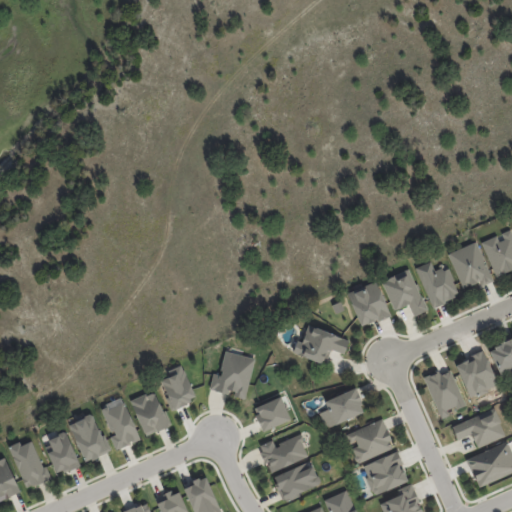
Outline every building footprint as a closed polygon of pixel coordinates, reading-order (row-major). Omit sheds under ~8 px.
[(511,269),(498,276),(483,242),(499,235),(501,240),(506,238),(503,232),(511,229),(511,269)] [(493,281),(482,286),(480,281),(471,285),(470,284),(464,287),(449,254),(477,241),(494,280),(493,281)] [(448,300),(446,301),(447,303),(434,308),(417,268),(432,261),(436,271),(442,268),(441,267),(448,264),(455,280),(454,280),(460,292),(456,294),(457,296),(448,300)] [(393,311),(409,304),(413,316),(426,311),(410,269),(381,280),(393,311)] [(360,327),(389,316),(376,281),(346,293),(360,327)] [(342,353),(332,349),(327,361),(324,360),(323,363),(294,352),(298,340),(303,342),(309,325),(351,339),(345,354),(342,353)] [(492,351),(497,349),(496,346),(503,343),(502,342),(506,341),(511,338),(511,377),(511,374),(503,377),(492,351)] [(227,351),(257,358),(246,398),(236,395),(237,390),(230,388),(229,393),(211,388),(215,373),(220,374),(223,374),(224,370),(222,369),(227,351)] [(467,397),(496,388),(485,352),(455,362),(467,397)] [(173,410),(197,399),(181,367),(158,378),(173,410)] [(423,377),(440,419),(448,415),(447,412),(464,405),(450,371),(440,375),(438,371),(423,377)] [(324,399),(327,410),(319,412),(324,427),(364,414),(356,389),(324,399)] [(130,401),(145,436),(170,426),(155,390),(130,401)] [(290,419),(279,396),(252,409),(263,432),(290,419)] [(115,450),(139,440),(123,398),(100,407),(112,436),(110,437),(115,450)] [(451,426),(457,440),(471,434),(476,448),(505,436),(493,408),(451,426)] [(70,423),(82,462),(108,454),(95,414),(70,423)] [(349,446),(357,464),(394,447),(381,419),(344,435),(349,446)] [(79,467),(67,434),(43,443),(55,473),(62,470),(63,473),(79,467)] [(308,457),(299,435),(274,445),(272,440),(258,446),(269,472),(308,457)] [(10,446),(24,488),(51,479),(47,466),(42,467),(33,441),(21,445),(20,443),(10,446)] [(466,459),(478,487),(511,471),(511,452),(507,441),(466,459)] [(361,466),(373,495),(408,481),(396,451),(361,466)] [(0,460),(0,500),(20,493),(7,458),(0,460)] [(283,501),(319,485),(309,461),(272,477),(283,501)] [(183,486),(193,511),(219,511),(206,477),(183,486)] [(382,511),(422,511),(410,484),(397,490),(399,495),(379,503),(382,511)] [(187,511),(178,489),(154,499),(159,511),(187,511)] [(325,498),(329,511),(354,511),(348,491),(325,498)] [(123,511),(150,511),(147,502),(123,511)]
